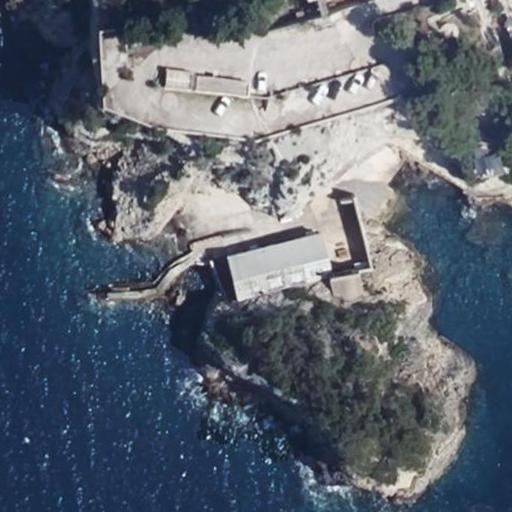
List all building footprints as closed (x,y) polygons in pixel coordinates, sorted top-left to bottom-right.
[(191,74),(165,72),(164,89),(248,97),(249,83),(190,79),(191,74)] [(336,202),(360,265),(390,254),(371,204),(372,204),(367,190),(336,202)] [(219,254),(229,298),(327,277),(317,232),(219,254)] [(359,275),(330,280),(333,299),(363,294),(359,275)] [(363,294),(333,299),(340,337),(369,332),(363,294)]
